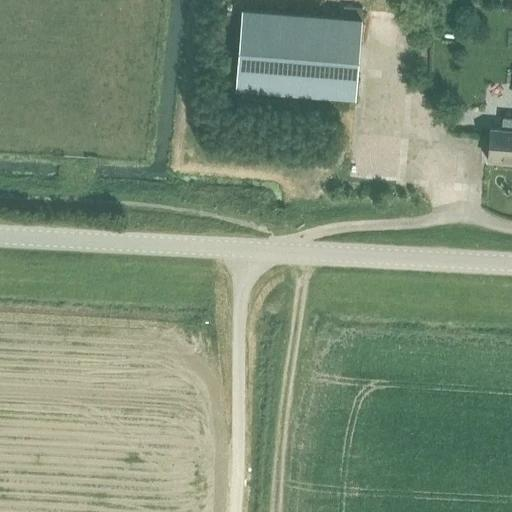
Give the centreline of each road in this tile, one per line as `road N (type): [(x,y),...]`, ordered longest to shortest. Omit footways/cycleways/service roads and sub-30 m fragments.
road 1 (tertiary): [(284,253),(0,237)]
road 2 (track): [(231,511),(240,251)]
road 3 (unclassified): [(511,228),(458,214),(421,226),(322,233),(284,253)]
road 4 (tertiary): [(511,262),(284,253)]
